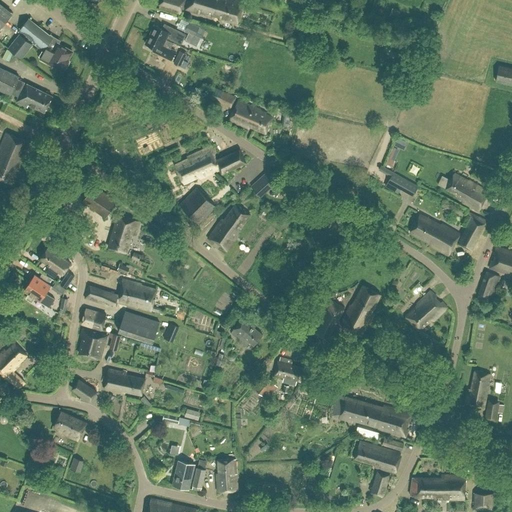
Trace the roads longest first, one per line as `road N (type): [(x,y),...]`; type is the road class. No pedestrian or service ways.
road 1 (unclassified): [(437,410),(291,322),(62,145)]
road 2 (unclassified): [(466,301),(432,264),(108,50)]
road 3 (unclassified): [(60,400),(79,264),(31,211)]
road 4 (unclassified): [(142,489),(290,511)]
road 5 (unclassified): [(356,511),(394,496),(437,410)]
road 6 (unclassified): [(142,489),(121,433),(98,412),(60,400)]
road 7 (unclassified): [(466,301),(511,188)]
